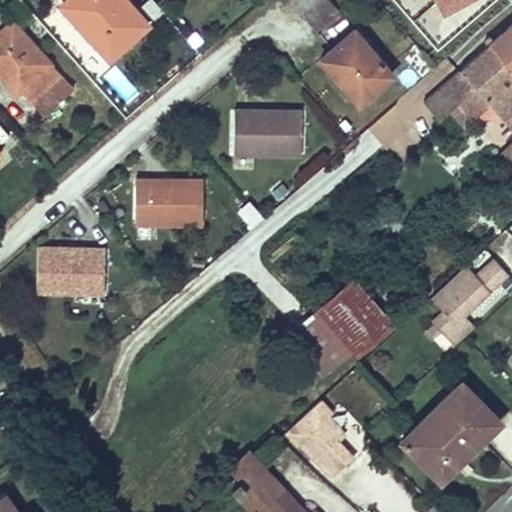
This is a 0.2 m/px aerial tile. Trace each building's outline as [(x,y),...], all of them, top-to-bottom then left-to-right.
[(124,0),(65,0),(61,4),(109,58),(146,24),(124,0)] [(320,0),(291,0),(303,15),(320,0)] [(338,11),(328,0),(320,0),(303,15),(316,30),(338,11)] [(61,75),(11,20),(0,29),(0,75),(16,93),(20,90),(43,115),(66,93),(55,81),(61,75)] [(511,23),(423,101),(439,119),(449,110),(463,127),(490,103),(511,128),(511,23)] [(354,29),(320,57),(358,102),(392,74),(354,29)] [(73,87),(61,75),(55,81),(66,93),(73,87)] [(301,110),(234,109),(233,152),(300,154),(301,110)] [(511,142),(492,160),(511,181),(511,142)] [(134,222),(202,223),(202,179),(135,178),(134,222)] [(36,290),(103,292),(105,249),(37,247),(36,290)] [(476,270),(492,289),(509,275),(493,255),(476,270)] [(489,290),(465,264),(431,297),(443,309),(432,320),(443,332),(489,290)] [(392,325),(352,278),(288,334),(322,374),(352,348),(357,354),(392,325)] [(401,440),(437,477),(452,461),(450,458),(494,414),(461,381),(401,440)] [(332,412),(320,399),(286,431),(297,444),(299,442),(313,457),(342,430),(329,415),(332,412)] [(440,480),(500,421),(494,414),(450,458),(452,461),(437,477),(440,480)] [(305,511),(248,450),(229,467),(248,487),(246,489),(238,496),(234,499),(246,511),(305,511)] [(231,489),(238,496),(246,489),(239,482),(231,489)] [(16,511),(7,498),(0,502),(0,511),(16,511)]
